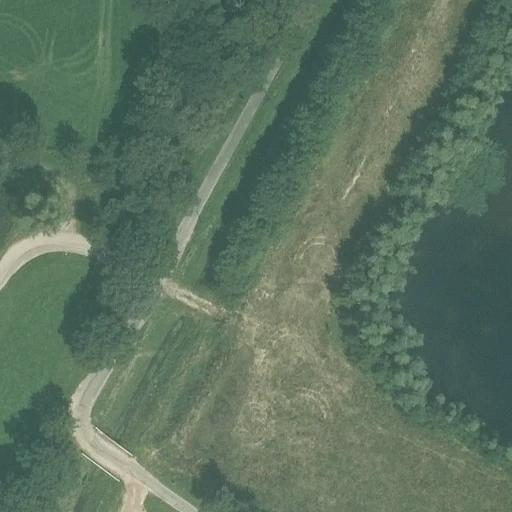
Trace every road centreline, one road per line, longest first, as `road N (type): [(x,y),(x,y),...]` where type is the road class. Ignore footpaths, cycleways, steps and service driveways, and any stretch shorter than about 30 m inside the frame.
road 1 (unclassified): [(328,0),(155,287)]
road 2 (unclassified): [(155,287),(81,419),(83,431),(190,511)]
road 3 (unclassified): [(0,284),(33,252),(69,245),(155,287)]
